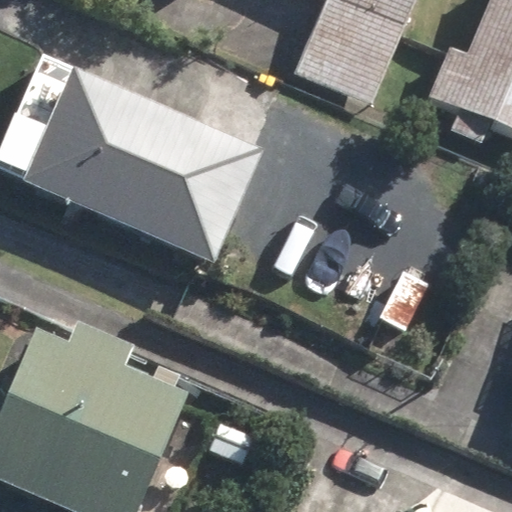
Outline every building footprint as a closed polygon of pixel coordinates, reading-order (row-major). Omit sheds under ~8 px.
[(428,0),(336,0),(303,76),(381,109),(428,0)] [(511,0),(503,0),(478,58),(460,51),(440,96),(511,126),(511,0)] [(278,152),(52,52),(1,167),(227,267),(278,152)] [(425,288),(383,275),(364,334),(405,348),(425,288)] [(19,373),(0,414),(0,477),(77,511),(150,511),(202,397),(136,368),(145,348),(88,323),(79,343),(45,328),(24,375),(19,373)]
